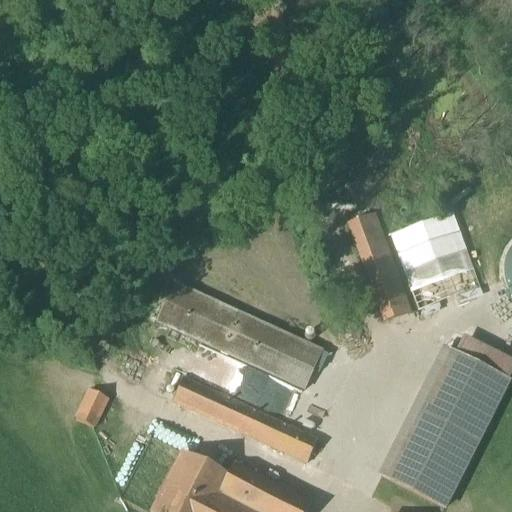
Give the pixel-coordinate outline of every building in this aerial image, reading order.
[(409,312),(475,289),(449,212),(381,235),(372,211),(342,222),(376,325),(410,314),(409,312)] [(511,241),(493,248),(511,304),(511,241)] [(169,289),(149,329),(297,396),(318,354),(169,289)] [(441,511),(505,385),(436,353),(370,482),(431,511),(441,511)] [(320,439),(180,379),(168,410),(306,467),(320,439)] [(104,407),(85,397),(72,421),(92,432),(104,407)] [(175,453),(147,511),(301,511),(305,504),(224,467),(221,474),(175,453)]
